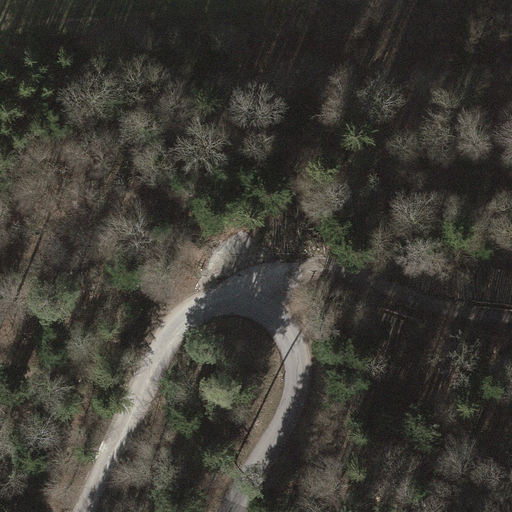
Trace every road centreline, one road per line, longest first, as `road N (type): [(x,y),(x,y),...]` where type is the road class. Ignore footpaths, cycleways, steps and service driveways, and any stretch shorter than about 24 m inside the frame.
road 1 (unclassified): [(86,511),(119,440),(202,323),(239,311),(284,340),(291,406),(249,511)]
road 2 (track): [(239,311),(265,274),(314,260),(511,307)]
